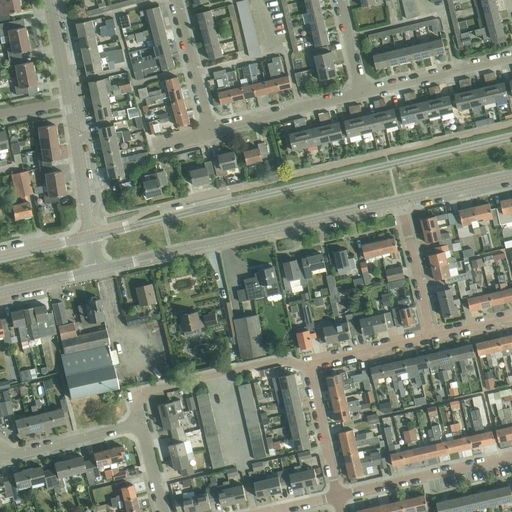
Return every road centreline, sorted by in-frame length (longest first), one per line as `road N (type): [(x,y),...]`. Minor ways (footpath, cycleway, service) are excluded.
road 1 (tertiary): [(511,136),(90,238)]
road 2 (tertiary): [(95,271),(399,202)]
road 3 (residential): [(306,366),(283,358),(134,392),(142,425)]
road 4 (residential): [(337,496),(511,457)]
road 5 (residential): [(209,133),(363,93)]
road 6 (residential): [(363,93),(511,57)]
road 7 (residential): [(142,425),(18,454),(0,450)]
road 8 (unclassified): [(90,238),(68,102)]
road 9 (residential): [(209,133),(176,0)]
road 10 (residential): [(399,202),(431,335)]
road 11 (residential): [(337,496),(306,366)]
road 12 (residential): [(431,335),(306,366)]
